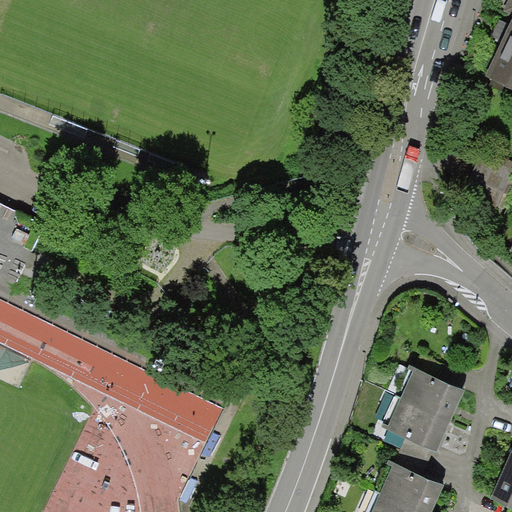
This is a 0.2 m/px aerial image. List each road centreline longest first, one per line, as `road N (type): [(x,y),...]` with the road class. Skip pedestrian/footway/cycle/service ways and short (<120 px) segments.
road 1 (secondary): [(284,511),(328,390),(382,191)]
road 2 (secondary): [(382,191),(436,0)]
road 3 (residential): [(511,315),(382,191)]
